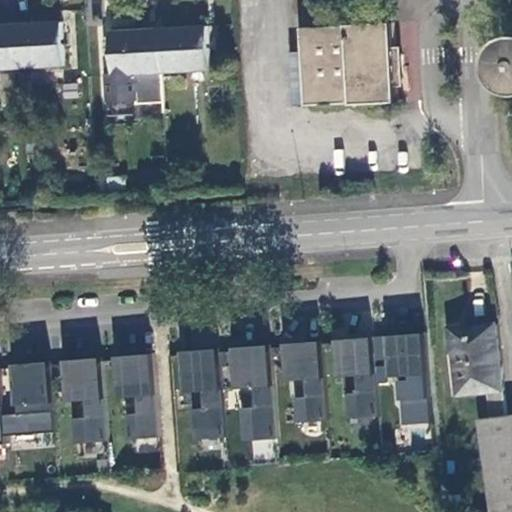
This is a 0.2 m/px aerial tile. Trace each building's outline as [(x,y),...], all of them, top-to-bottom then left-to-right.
[(402,21),(401,102),(419,102),(420,21),(402,21)] [(15,24),(18,69),(66,66),(63,22),(15,24)] [(398,101),(395,23),(302,28),(307,105),(398,101)] [(0,69),(18,69),(15,24),(0,25),(0,69)] [(161,29),(164,73),(211,71),(209,26),(161,29)] [(138,95),(165,94),(164,73),(161,29),(113,32),(113,36),(114,56),(115,65),(109,64),(110,93),(138,92),(138,95)] [(453,330),(459,396),(488,393),(490,418),(479,420),(492,511),(511,511),(511,414),(506,416),(497,324),(453,330)] [(436,403),(430,334),(394,337),(397,378),(406,377),(409,406),(436,403)] [(382,418),(376,338),(340,340),(342,378),(359,376),(360,394),(349,395),(351,420),(382,418)] [(331,422),(325,341),(288,344),(291,381),(307,380),(309,398),(298,398),(299,424),(331,422)] [(280,440),(273,345),(237,348),(240,389),(256,388),(258,408),(244,409),(246,442),(280,440)] [(228,438),(222,349),(186,351),(189,393),(205,392),(206,409),(195,410),(197,440),(228,438)] [(162,438),(156,354),(119,356),(122,398),(139,397),(140,414),(129,415),(131,440),(162,438)] [(71,402),(87,400),(89,418),(75,419),(77,444),(111,442),(104,358),(68,360),(71,402)] [(57,412),(53,361),(16,364),(20,415),(57,412)]
